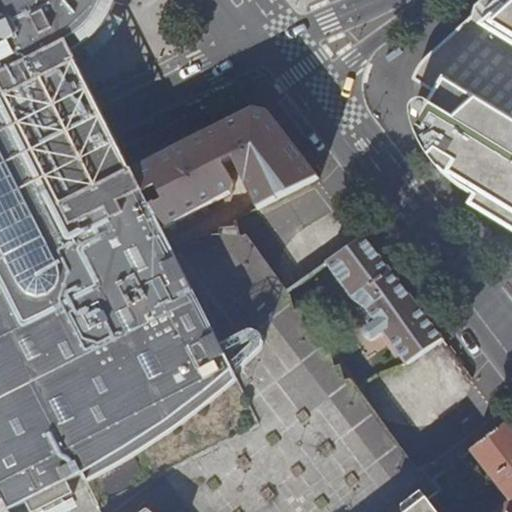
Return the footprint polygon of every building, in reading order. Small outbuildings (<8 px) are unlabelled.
[(0,0),(0,103),(79,64),(74,53),(83,47),(91,41),(100,31),(107,21),(110,16),(114,8),(116,0),(0,0)] [(511,0),(492,0),(423,63),(418,70),(415,78),(413,81),(434,94),(428,105),(421,103),(417,105),(414,107),(412,110),(411,115),(413,124),(418,139),(424,152),(433,165),(439,172),(447,179),(454,185),(478,200),(511,220),(511,0)] [(99,102),(79,64),(0,103),(0,238),(136,171),(108,117),(99,102)] [(141,168),(136,171),(147,192),(158,187),(167,205),(156,211),(167,231),(234,192),(236,185),(226,164),(234,160),(259,209),(319,178),(270,114),(255,110),(141,168)] [(102,511),(144,511),(150,508),(154,511),(418,511),(442,494),(362,388),(290,292),(221,339),(177,251),(167,231),(156,211),(147,192),(136,171),(0,238),(0,489),(1,491),(53,455),(69,478),(82,471),(102,511)] [(221,339),(290,292),(236,221),(177,251),(221,339)] [(395,279),(365,239),(330,264),(344,286),(340,289),(347,300),(352,297),(358,304),(369,311),(407,365),(443,342),(395,279)] [(500,511),(511,511),(511,432),(507,427),(472,453),(511,504),(500,511)] [(53,455),(1,491),(12,509),(27,501),(32,511),(33,511),(73,491),(67,479),(69,478),(53,455)] [(0,489),(0,511),(13,511),(12,509),(1,491),(0,489)] [(457,511),(443,493),(442,494),(418,511),(457,511)]
